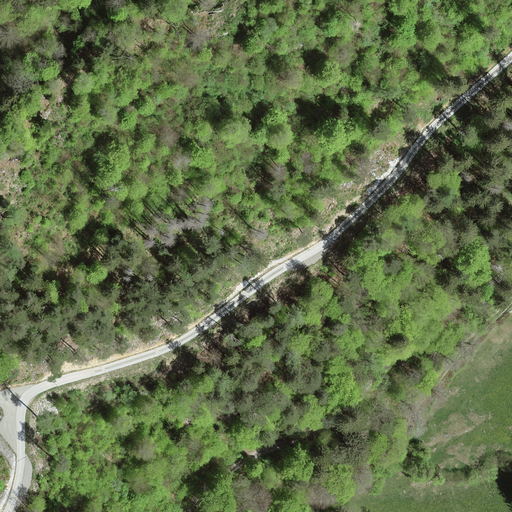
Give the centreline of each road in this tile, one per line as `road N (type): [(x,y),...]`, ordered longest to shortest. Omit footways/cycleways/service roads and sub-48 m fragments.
road 1 (track): [(511,58),(318,254),(236,308),(137,362),(0,394)]
road 2 (track): [(189,511),(225,473),(318,424),(404,342),(511,270)]
road 3 (track): [(511,302),(441,374),(387,449),(314,491),(316,511)]
